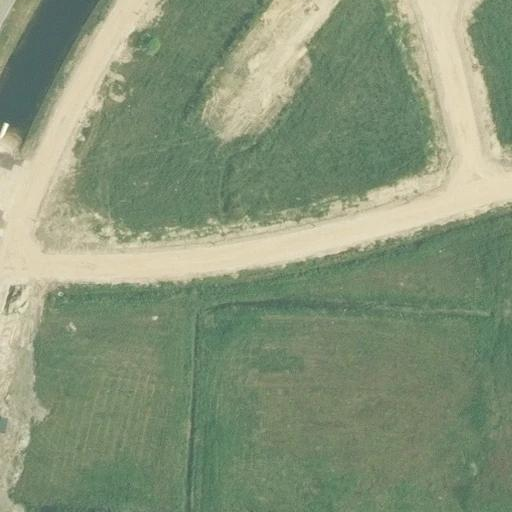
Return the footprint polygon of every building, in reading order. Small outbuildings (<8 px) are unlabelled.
[(164,0),(163,0),(152,18),(183,38),(195,19),(164,0)] [(206,0),(164,0),(195,19),(206,0)] [(358,8),(333,16),(338,29),(347,26),(355,49),(397,35),(390,12),(362,20),(358,8)] [(152,18),(141,36),(172,56),(183,38),(152,18)] [(234,34),(229,40),(239,47),(243,40),(234,34)] [(362,71),(352,74),(357,87),(381,80),(377,67),(405,58),(397,35),(355,49),(362,71)] [(141,36),(129,55),(160,74),(172,56),(141,36)] [(229,40),(225,47),(235,53),(239,47),(229,40)] [(129,55),(118,73),(149,93),(160,74),(129,55)] [(209,70),(205,76),(215,83),(219,77),(209,70)] [(118,73),(106,92),(137,111),(149,93),(118,73)] [(205,76),(201,82),(210,90),(215,83),(205,76)] [(185,105),(180,111),(190,119),(195,112),(185,105)] [(100,108),(91,128),(124,143),(133,122),(100,108)] [(180,111),(176,118),(186,125),(190,119),(180,111)] [(414,136),(392,144),(406,187),(430,179),(420,150),(433,146),(425,122),(412,127),(414,136)] [(91,128),(82,147),(115,162),(124,143),(91,128)] [(367,141),(354,146),(361,169),(374,166),(383,194),(406,187),(392,144),(370,151),(367,141)] [(82,147),(73,167),(106,182),(115,162),(82,147)] [(158,150),(155,157),(166,161),(169,154),(158,150)] [(324,163),(301,169),(311,213),(335,207),(329,178),(341,176),(336,151),(322,154),(324,163)] [(155,157),(152,164),(162,168),(166,161),(155,157)] [(276,164),(262,167),(268,192),(280,190),(287,219),(311,213),(301,169),(278,174),(276,164)] [(73,167),(64,186),(97,202),(106,182),(73,167)] [(231,183),(208,186),(214,231),(238,227),(235,198),(247,196),(244,171),(230,173),(231,183)] [(183,179),(169,180),(172,205),(186,204),(189,234),(214,231),(208,186),(185,189),(183,179)] [(64,186),(55,206),(88,221),(97,202),(64,186)] [(140,189),(137,196),(148,201),(151,194),(140,189)] [(137,196),(134,203),(145,208),(148,201),(137,196)] [(55,206),(45,227),(79,241),(88,221),(55,206)] [(123,229),(119,235),(130,240),(134,233),(123,229)] [(119,235),(116,243),(127,248),(130,240),(119,235)]
